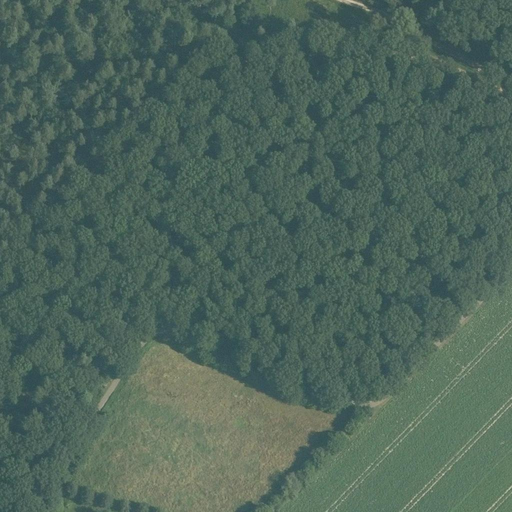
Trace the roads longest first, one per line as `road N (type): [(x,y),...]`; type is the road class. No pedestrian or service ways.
road 1 (track): [(511,268),(374,404),(328,399),(155,323),(26,511)]
road 2 (track): [(0,113),(74,84),(301,55),(370,53),(439,65)]
